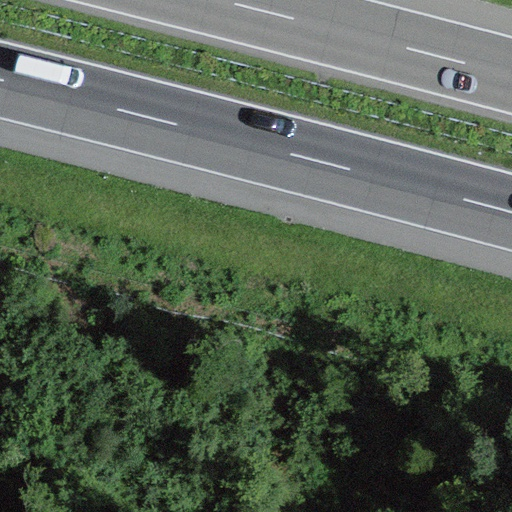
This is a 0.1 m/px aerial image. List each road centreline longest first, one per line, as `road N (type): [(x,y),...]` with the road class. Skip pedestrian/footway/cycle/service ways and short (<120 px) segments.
road 1 (motorway): [(0,80),(511,212)]
road 2 (motorway): [(511,76),(219,0)]
